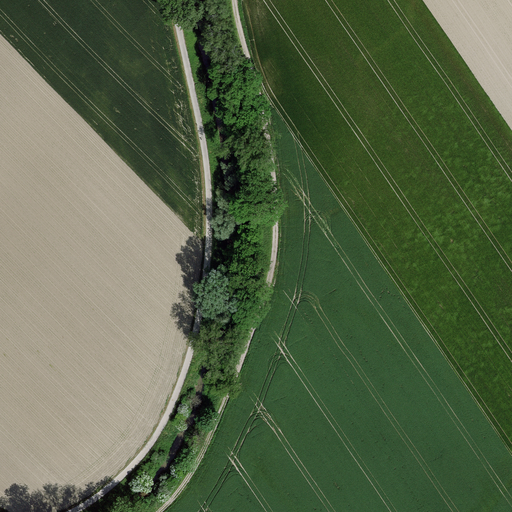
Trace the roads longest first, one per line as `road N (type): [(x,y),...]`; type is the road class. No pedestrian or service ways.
road 1 (track): [(172,0),(207,166),(202,296),(157,434),(125,472),(72,511)]
road 2 (track): [(234,0),(268,136),(272,261),(214,428),(157,511)]
